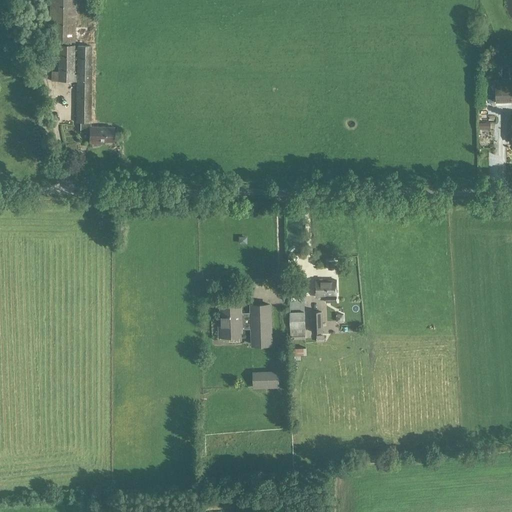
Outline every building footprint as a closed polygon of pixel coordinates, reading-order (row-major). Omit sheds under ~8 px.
[(49,0),(49,42),(75,42),(75,0),(49,0)] [(91,121),(92,46),(77,46),(77,74),(74,74),(75,46),(58,45),(57,71),(51,71),(51,81),(77,81),(76,122),(80,122),(80,131),(89,131),(89,143),(97,143),(97,141),(113,141),(113,127),(91,127),(91,122),(91,121)] [(511,79),(495,79),(495,103),(511,102),(511,79)] [(479,121),(478,130),(489,130),(489,121),(479,121)] [(316,281),(316,303),(337,303),(337,281),(316,281)] [(272,304),(268,304),(250,304),(250,312),(246,312),(247,329),(251,329),(252,347),(273,347),(272,304)] [(221,307),(223,337),(242,336),(241,306),(221,307)] [(312,313),(313,333),(323,332),(322,312),(312,313)] [(291,316),(292,340),(305,339),(304,315),(291,316)] [(279,371),(253,372),(253,388),(280,387),(279,371)]
